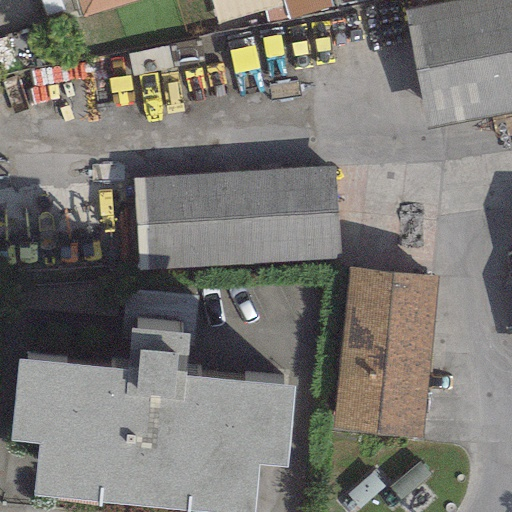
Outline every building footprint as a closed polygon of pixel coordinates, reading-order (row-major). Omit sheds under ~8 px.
[(74,0),(79,18),(140,0),(74,0)] [(511,0),(464,0),(405,11),(426,127),(511,111),(511,0)] [(335,166),(130,177),(136,271),(340,260),(335,166)] [(437,277),(347,268),(331,431),(421,440),(437,277)] [(36,446),(32,496),(194,511),(253,511),(258,464),(285,467),(293,389),(182,379),(187,335),(129,329),(125,369),(15,359),(7,443),(36,446)]
